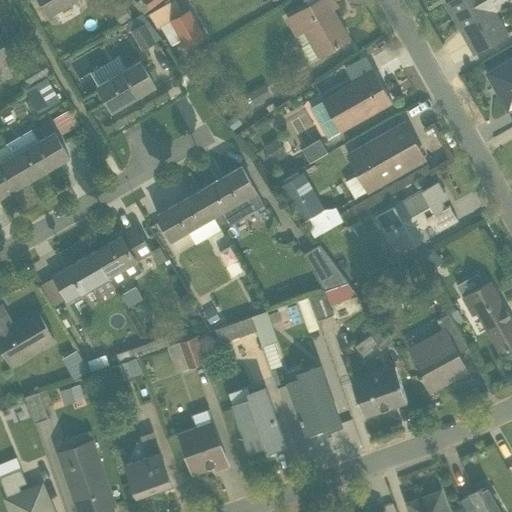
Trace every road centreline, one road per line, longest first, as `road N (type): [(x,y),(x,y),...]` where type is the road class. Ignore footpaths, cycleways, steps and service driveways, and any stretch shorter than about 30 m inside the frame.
road 1 (residential): [(236,511),(511,408)]
road 2 (residential): [(511,215),(390,0)]
road 3 (residential): [(210,128),(0,248)]
